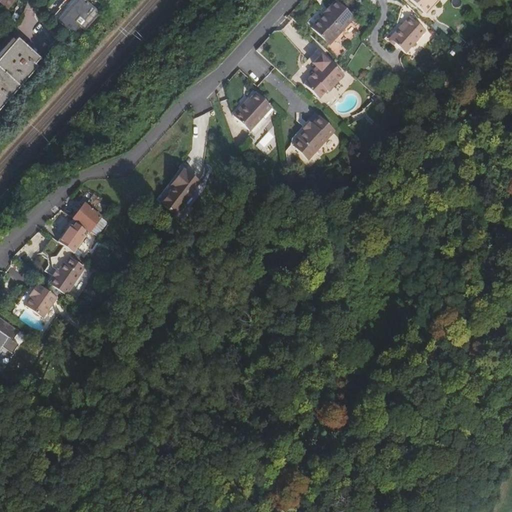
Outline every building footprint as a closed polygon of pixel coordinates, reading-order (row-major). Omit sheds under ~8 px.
[(0,0),(0,4),(6,9),(11,0),(0,0)] [(80,0),(77,0),(60,20),(72,32),(80,23),(83,27),(95,14),(92,11),(92,10),(80,0)] [(409,0),(428,17),(442,0),(409,0)] [(335,4),(329,10),(324,16),(323,15),(309,30),(325,46),(332,38),(334,40),(352,20),(335,4)] [(405,29),(392,43),(406,57),(427,35),(411,20),(404,27),(405,29)] [(332,38),(325,46),(327,48),(334,40),(332,38)] [(16,39),(0,57),(0,103),(39,59),(16,39)] [(318,58),(312,53),(304,61),(308,65),(310,67),(305,72),(296,82),(311,96),(318,88),(320,90),(336,73),(319,57),(318,58)] [(233,117),(229,122),(243,137),(268,110),(253,96),(241,108),(240,107),(232,116),(233,117)] [(295,143),(289,150),(305,164),(331,135),(314,119),(293,142),(295,143)] [(198,184),(182,171),(170,186),(172,187),(160,204),(177,217),(185,207),(182,205),(198,184)] [(104,208),(86,198),(81,208),(99,218),(104,208)] [(66,225),(83,237),(95,222),(78,210),(66,225)] [(96,220),(95,222),(83,237),(82,238),(88,241),(101,224),(96,220)] [(67,259),(81,236),(65,227),(51,250),(57,253),(67,259)] [(51,250),(43,245),(33,258),(43,266),(45,267),(57,253),(51,250)] [(48,282),(42,289),(60,300),(80,273),(65,262),(53,279),(49,276),(45,280),(48,282)] [(27,299),(20,311),(38,323),(51,302),(33,290),(32,291),(29,290),(25,297),(27,299)] [(0,324),(0,351),(8,340),(13,343),(18,335),(0,324)]
